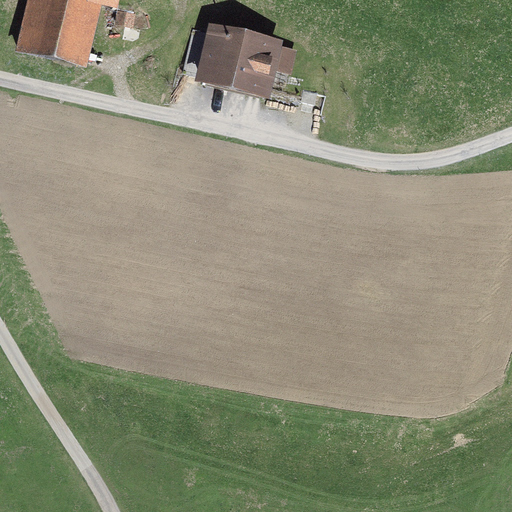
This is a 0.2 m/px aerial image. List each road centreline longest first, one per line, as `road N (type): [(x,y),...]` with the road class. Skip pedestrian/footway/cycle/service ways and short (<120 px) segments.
road 1 (residential): [(0,63),(405,153),(461,146),(511,125)]
road 2 (track): [(115,511),(92,460),(0,315)]
road 3 (track): [(120,90),(128,51),(180,19),(185,0)]
